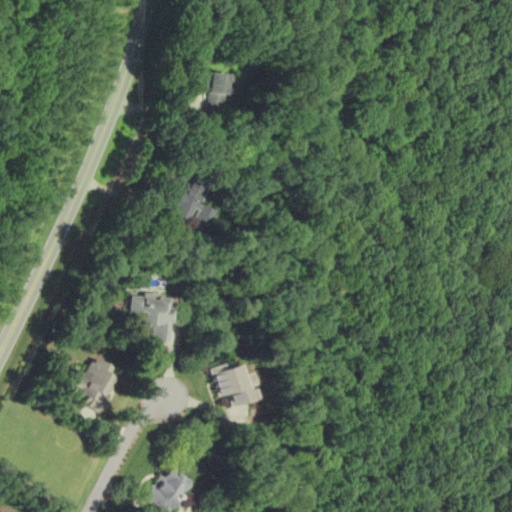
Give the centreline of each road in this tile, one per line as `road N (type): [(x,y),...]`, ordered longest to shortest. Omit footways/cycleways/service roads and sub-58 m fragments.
road 1 (primary): [(0,349),(96,149),(145,0)]
road 2 (residential): [(172,392),(148,406),(89,511)]
